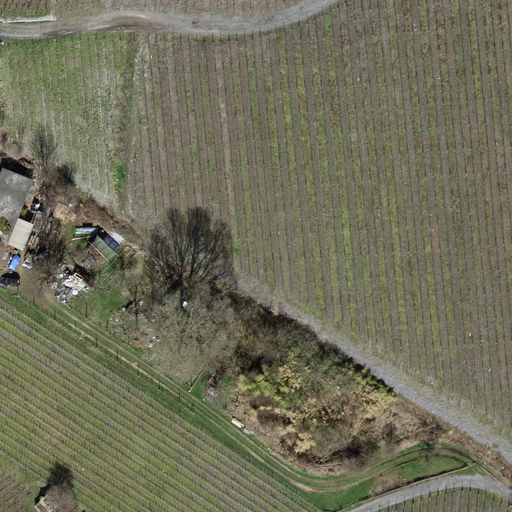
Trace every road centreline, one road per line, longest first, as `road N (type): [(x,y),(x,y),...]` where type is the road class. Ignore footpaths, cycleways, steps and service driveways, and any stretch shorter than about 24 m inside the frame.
road 1 (track): [(0,28),(257,29),(322,0)]
road 2 (track): [(511,499),(458,485),(386,511)]
